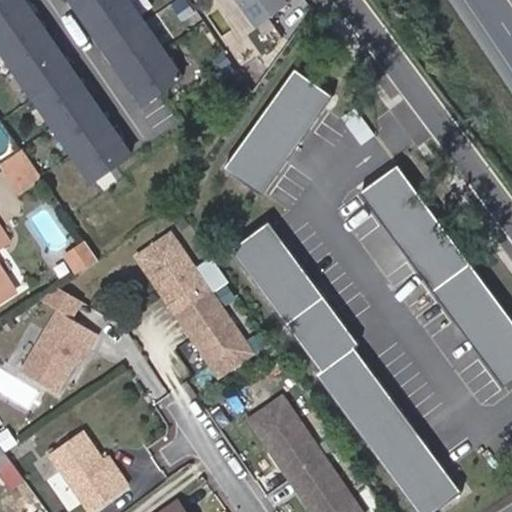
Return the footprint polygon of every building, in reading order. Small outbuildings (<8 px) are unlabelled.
[(24,0),(0,0),(0,45),(93,179),(131,153),(24,0)] [(72,0),(143,101),(182,75),(129,0),(72,0)] [(232,0),(255,33),(287,11),(279,0),(232,0)] [(297,67),(228,170),(271,199),(341,95),(297,67)] [(21,147),(1,160),(9,173),(30,159),(21,147)] [(511,306),(403,164),(366,192),(510,382),(511,380),(511,306)] [(444,511),(474,491),(274,222),(237,249),(431,511),(444,511)] [(0,293),(13,285),(0,265),(0,247),(11,241),(0,223),(0,293)] [(254,351),(172,231),(138,255),(171,302),(183,294),(199,319),(188,327),(220,374),(254,351)] [(44,291),(72,309),(79,296),(58,282),(44,291)] [(183,294),(171,302),(188,327),(199,319),(183,294)] [(56,390),(86,343),(94,348),(103,334),(60,307),(22,369),(56,390)] [(360,511),(364,510),(282,390),(247,414),(280,461),(292,454),(309,478),(297,486),(314,511),(360,511)] [(116,482),(84,438),(59,456),(99,511),(104,511),(134,491),(124,477),(116,482)] [(6,452),(0,444),(0,466),(9,457),(6,452)] [(292,454),(280,461),(297,486),(309,478),(292,454)] [(9,457),(0,466),(0,483),(9,494),(26,479),(9,457)]
